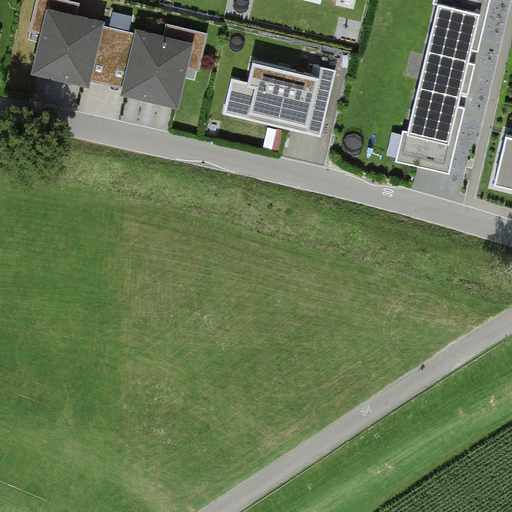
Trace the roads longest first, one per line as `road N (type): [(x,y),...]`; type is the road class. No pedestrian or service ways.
road 1 (residential): [(511,234),(318,179),(0,106)]
road 2 (unclassified): [(511,323),(220,511)]
